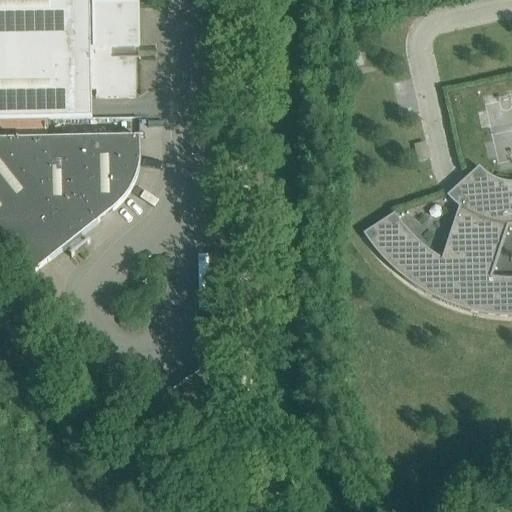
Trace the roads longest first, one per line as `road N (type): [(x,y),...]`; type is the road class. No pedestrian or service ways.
road 1 (track): [(245,0),(245,356),(273,511)]
road 2 (track): [(244,511),(117,421),(0,309)]
road 3 (residential): [(511,4),(422,29),(420,57),(443,162),(454,179)]
road 4 (unclassified): [(180,210),(185,0)]
road 5 (unclassified): [(98,339),(133,353),(166,338),(180,303),(180,210)]
road 6 (unclassified): [(180,210),(109,268),(92,307),(98,339)]
road 7 (track): [(511,446),(386,511)]
